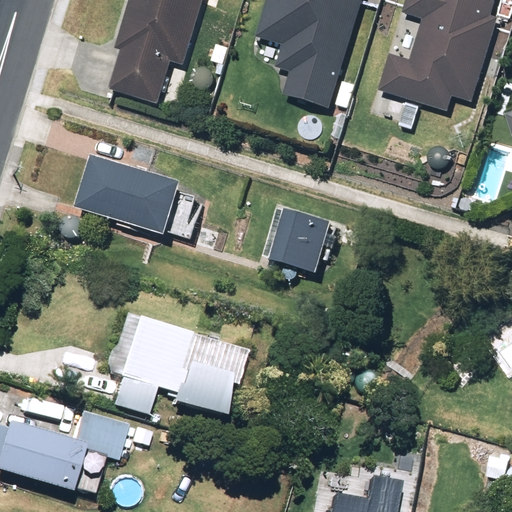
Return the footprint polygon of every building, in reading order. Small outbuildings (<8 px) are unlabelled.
[(186,69),(206,0),(134,0),(118,54),(123,55),(112,91),(162,105),(174,65),(186,69)] [(335,115),(370,0),(269,0),(257,40),(285,49),(278,72),(293,77),(285,100),(335,115)] [(493,21),(499,0),(410,0),(405,17),(425,23),(412,66),(391,59),(380,96),(450,118),(455,102),(474,108),(501,23),(493,21)] [(76,207),(122,225),(134,194),(138,196),(141,188),(137,186),(141,175),(120,167),(122,162),(130,164),(133,157),(124,154),(125,151),(97,140),(90,157),(87,156),(69,203),(76,205),(76,207)] [(281,192),(265,188),(261,202),(277,206),(281,192)] [(334,228),(288,213),(272,267),(318,281),(334,228)] [(140,328),(115,412),(152,423),(160,396),(179,402),(176,414),(227,429),(233,394),(181,378),(192,344),(140,328)] [(0,472),(0,482),(74,505),(88,458),(118,468),(130,432),(84,418),(73,454),(53,447),(55,440),(38,434),(35,442),(0,431),(0,470),(1,471),(0,472)] [(138,433),(134,447),(149,451),(153,438),(138,433)] [(489,481),(506,483),(510,464),(493,461),(489,481)] [(394,511),(400,480),(374,476),(371,496),(333,490),(329,511),(394,511)]
